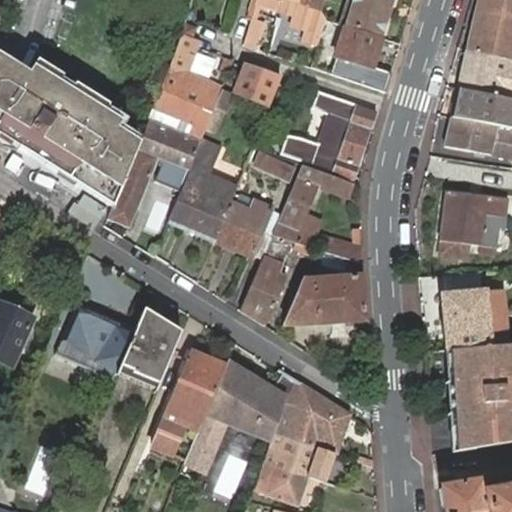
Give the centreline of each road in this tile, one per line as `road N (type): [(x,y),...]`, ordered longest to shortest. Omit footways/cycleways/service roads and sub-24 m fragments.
road 1 (residential): [(393,425),(0,180)]
road 2 (residential): [(393,425),(383,246),(391,179),(440,0)]
